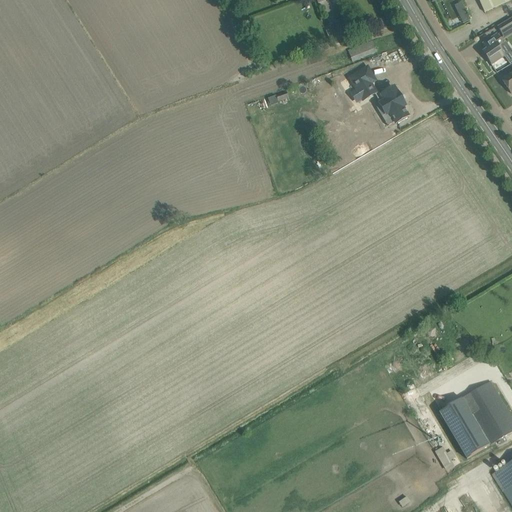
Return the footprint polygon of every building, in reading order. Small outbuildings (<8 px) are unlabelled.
[(478,0),(483,12),(508,0),(478,0)] [(448,7),(450,12),(452,11),(457,26),(468,22),(462,3),(448,7)] [(511,15),(496,25),(501,34),(511,27),(511,15)] [(339,23),(329,26),(334,39),(343,36),(339,23)] [(487,50),(483,53),(491,65),(495,63),(500,59),(505,55),(500,47),(504,44),(498,35),(496,36),(489,40),(483,45),(484,46),(487,50)] [(372,41),(363,45),(348,51),(352,62),(377,52),(372,41)] [(370,78),(364,81),(368,91),(374,88),(375,90),(387,84),(383,74),(388,72),(381,58),(364,66),(370,78)] [(511,74),(502,81),(511,94),(511,93),(511,74)] [(395,96),(390,98),(395,107),(402,104),(407,115),(409,114),(410,116),(419,112),(418,110),(419,109),(415,99),(418,98),(409,80),(397,86),(400,92),(394,95),(395,96)] [(381,120),(377,112),(373,105),(330,130),(339,145),(381,120)] [(511,416),(492,382),(439,413),(467,461),(511,433),(511,416)] [(511,462),(493,474),(511,504),(511,462)]
